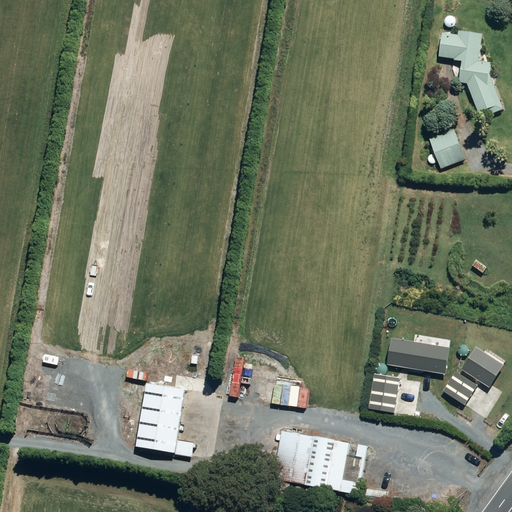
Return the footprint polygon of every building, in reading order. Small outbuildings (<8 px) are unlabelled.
[(462,61),(460,83),(468,84),(481,118),(504,110),(489,72),(490,63),(479,62),(482,36),(460,32),(459,36),(443,34),(439,57),(462,61)] [(430,139),(442,170),(466,160),(454,130),(430,139)] [(489,269),(477,261),(472,267),(484,276),(489,269)] [(392,339),(388,365),(446,375),(450,349),(392,339)] [(168,349),(153,348),(153,372),(167,372),(168,349)] [(477,348),(462,371),(491,390),(506,366),(477,348)] [(480,388),(457,372),(443,392),(466,408),(480,388)] [(395,414),(400,379),(375,375),(370,410),(395,414)] [(176,454),(186,391),(148,384),(137,447),(176,454)] [(294,388),(275,384),(271,404),(290,408),(294,388)] [(368,447),(283,431),(273,480),(359,495),(368,447)] [(389,492),(365,488),(362,501),(387,506),(389,492)]
